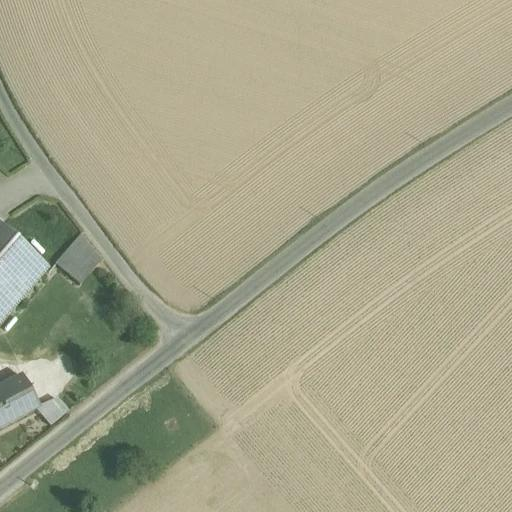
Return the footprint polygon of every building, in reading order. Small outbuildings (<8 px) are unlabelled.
[(0,230),(0,304),(37,262),(0,230)] [(81,235),(57,263),(81,284),(101,261),(81,235)] [(22,377),(0,388),(0,411),(12,405),(31,395),(22,377)] [(31,395),(12,405),(19,420),(39,409),(31,395)] [(0,411),(0,429),(19,420),(12,405),(0,411)]
